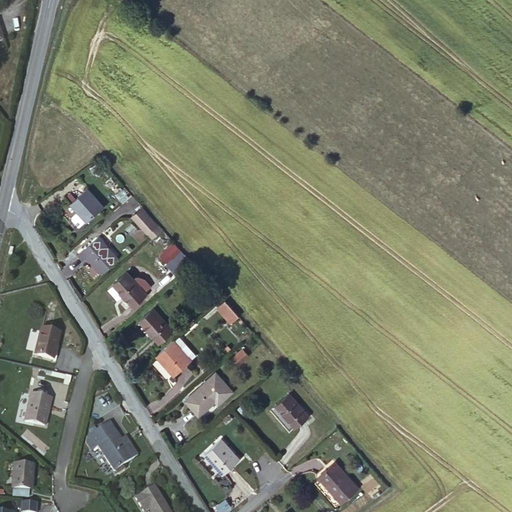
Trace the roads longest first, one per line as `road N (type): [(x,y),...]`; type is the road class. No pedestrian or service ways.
road 1 (tertiary): [(48,0),(2,209)]
road 2 (residential): [(101,349),(200,511)]
road 3 (residential): [(2,209),(22,221),(101,349)]
road 4 (residential): [(101,349),(85,370),(59,484),(68,505)]
